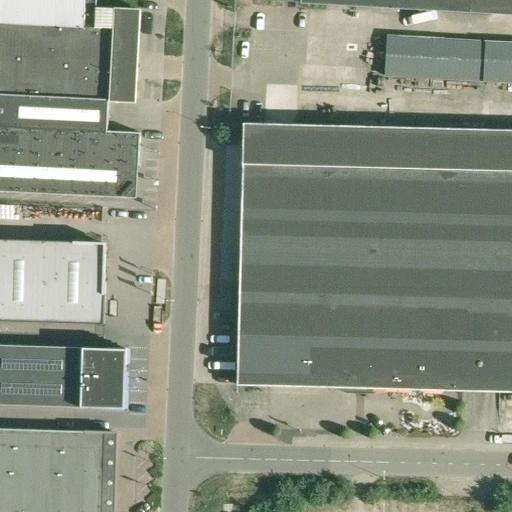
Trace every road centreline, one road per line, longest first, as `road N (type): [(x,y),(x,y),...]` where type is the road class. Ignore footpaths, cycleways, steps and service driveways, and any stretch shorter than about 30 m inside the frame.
road 1 (unclassified): [(179,456),(200,0)]
road 2 (unclassified): [(179,456),(511,464)]
